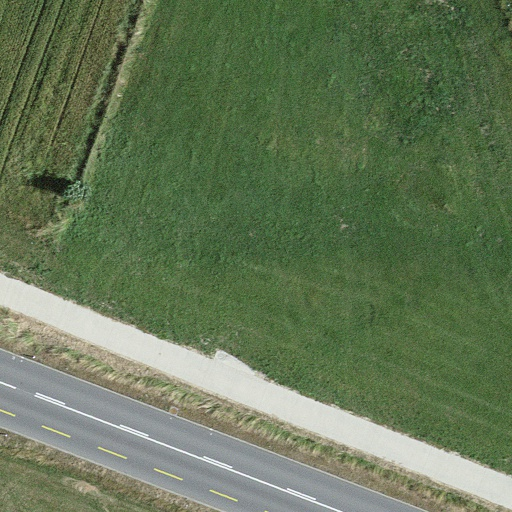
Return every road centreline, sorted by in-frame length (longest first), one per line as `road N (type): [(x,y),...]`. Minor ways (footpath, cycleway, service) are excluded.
road 1 (track): [(0,290),(511,494)]
road 2 (secondary): [(0,381),(343,511)]
